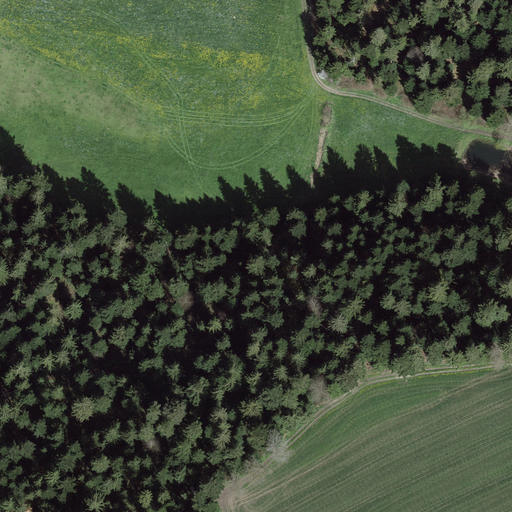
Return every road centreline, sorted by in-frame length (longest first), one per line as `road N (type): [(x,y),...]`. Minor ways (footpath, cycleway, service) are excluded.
road 1 (track): [(511,361),(370,378),(251,346),(0,393)]
road 2 (track): [(511,139),(323,84),(302,0)]
